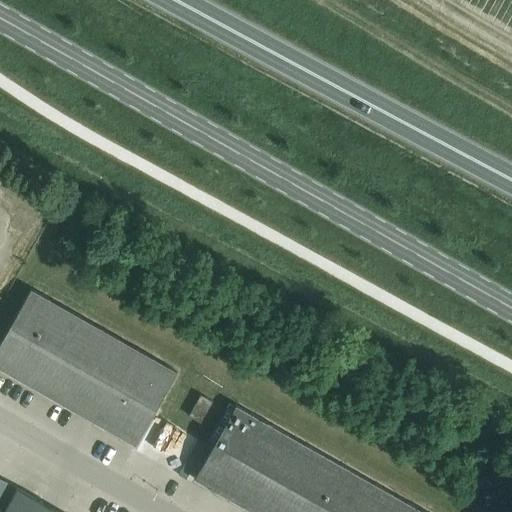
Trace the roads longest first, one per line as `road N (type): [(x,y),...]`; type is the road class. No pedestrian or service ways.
road 1 (secondary): [(511,309),(0,19)]
road 2 (trunk): [(511,180),(181,0)]
road 3 (unclassified): [(160,511),(0,420)]
